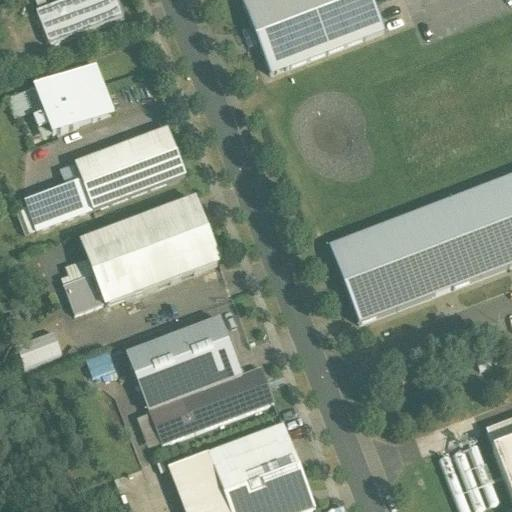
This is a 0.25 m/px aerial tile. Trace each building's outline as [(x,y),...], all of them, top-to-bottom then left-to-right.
[(113,0),(80,0),(35,18),(48,51),(123,22),(113,0)] [(369,0),(250,0),(239,4),(269,81),(383,36),(369,0)] [(95,72),(57,87),(75,133),(113,118),(95,72)] [(75,133),(57,87),(24,100),(38,135),(47,131),(51,142),(75,133)] [(167,136),(73,172),(80,189),(92,219),(185,182),(167,136)] [(511,182),(328,254),(358,330),(511,270),(511,182)] [(80,189),(24,210),(36,240),(92,219),(80,189)] [(60,287),(75,325),(219,269),(194,204),(78,250),(85,267),(65,275),(68,284),(60,287)] [(125,363),(148,421),(181,408),(240,385),(218,327),(125,363)] [(106,361),(85,369),(93,387),(114,378),(106,361)] [(412,373),(398,379),(401,388),(416,383),(412,373)] [(240,385),(181,408),(194,441),(273,410),(260,377),(259,377),(240,385)] [(181,408),(148,421),(160,454),(194,441),(181,408)] [(312,511),(281,432),(207,461),(226,511),(312,511)] [(511,447),(492,455),(511,507),(511,447)] [(226,511),(207,461),(170,475),(184,511),(226,511)]
